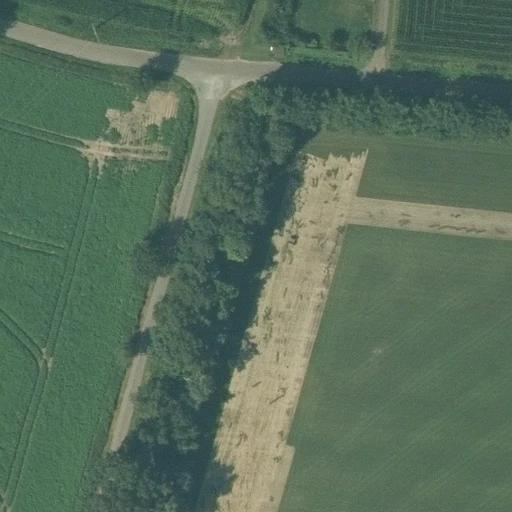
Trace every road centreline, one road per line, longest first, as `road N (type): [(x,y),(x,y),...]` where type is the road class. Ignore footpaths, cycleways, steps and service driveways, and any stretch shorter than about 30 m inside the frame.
road 1 (unclassified): [(101,511),(224,70)]
road 2 (unclassified): [(511,92),(224,70)]
road 3 (unclassified): [(224,70),(128,58),(0,27)]
